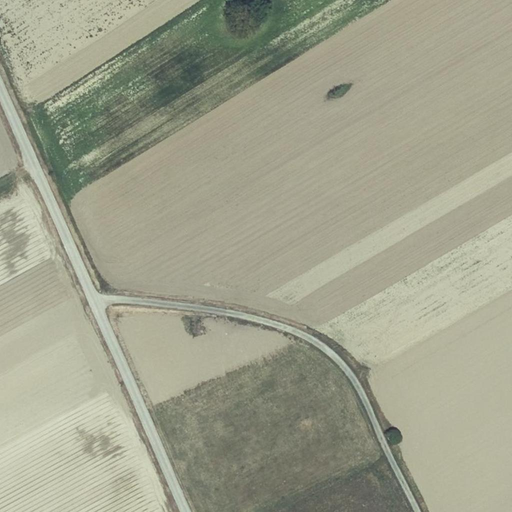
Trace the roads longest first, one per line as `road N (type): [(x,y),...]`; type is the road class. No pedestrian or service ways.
road 1 (unclassified): [(92,292),(246,312),(304,328),(362,389),(419,511)]
road 2 (unclassified): [(92,292),(186,511)]
road 3 (unclassified): [(0,82),(92,292)]
